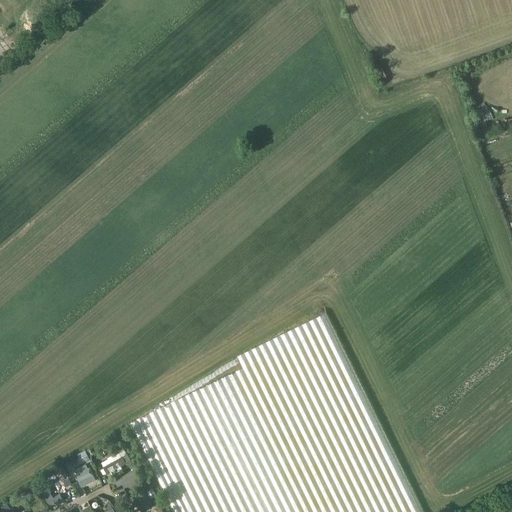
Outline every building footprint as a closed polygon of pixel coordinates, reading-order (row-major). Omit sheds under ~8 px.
[(106,467),(110,475),(129,464),(125,456),(106,467)] [(78,482),(93,475),(89,467),(74,475),(76,479),(77,479),(78,482)] [(140,473),(136,467),(113,480),(117,486),(140,473)] [(56,503),(44,483),(38,487),(50,507),(56,503)] [(135,506),(149,498),(145,491),(131,498),(135,506)]
